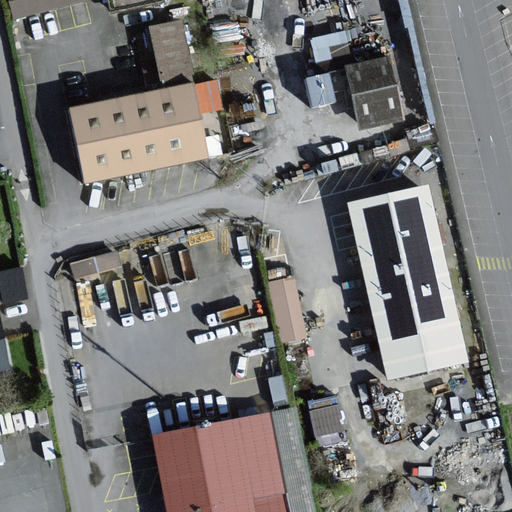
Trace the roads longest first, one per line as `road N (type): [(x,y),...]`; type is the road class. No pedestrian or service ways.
road 1 (unclassified): [(37,249),(83,511)]
road 2 (residential): [(0,59),(37,249)]
